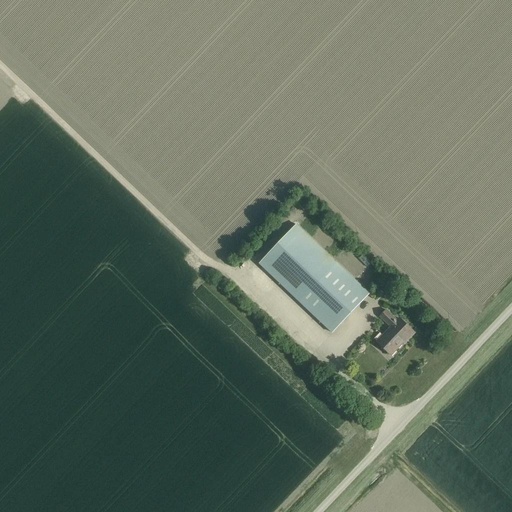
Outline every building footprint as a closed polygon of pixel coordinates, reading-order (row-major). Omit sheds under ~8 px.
[(369,294),(296,225),(259,264),(332,333),(369,294)] [(379,287),(375,293),(379,296),(384,291),(379,287)] [(262,297),(261,303),(265,304),(264,307),(271,308),(272,300),(262,297)] [(377,342),(391,356),(402,343),(403,344),(414,333),(399,319),(397,321),(386,310),(380,317),(391,327),(377,342)] [(432,356),(437,350),(428,343),(423,349),(432,356)]
